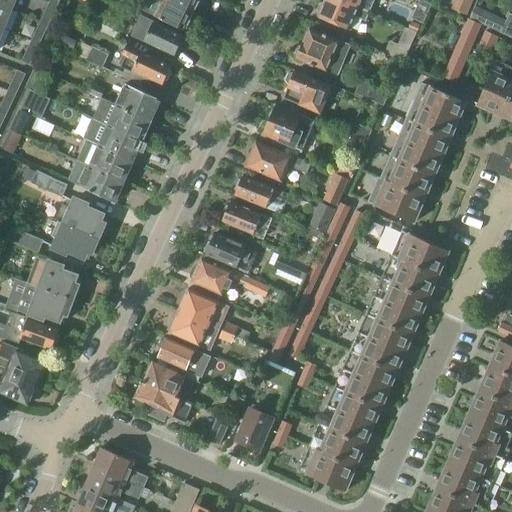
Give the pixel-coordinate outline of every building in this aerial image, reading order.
[(16,0),(0,0),(0,5),(12,10),(16,0)] [(172,0),(149,0),(151,1),(146,12),(185,31),(195,10),(172,0)] [(172,0),(195,10),(199,0),(172,0)] [(350,30),(355,17),(366,22),(370,12),(359,7),(341,0),(325,0),(319,17),(350,30)] [(341,0),(359,7),(370,12),(375,0),(341,0)] [(467,16),(473,0),(455,0),(451,9),(467,16)] [(58,6),(50,2),(40,22),(49,26),(58,6)] [(0,29),(4,31),(12,10),(0,5),(0,29)] [(78,20),(115,38),(121,26),(84,8),(78,20)] [(500,34),(506,22),(489,14),(483,26),(500,34)] [(506,22),(500,34),(511,39),(511,15),(510,15),(506,22)] [(141,16),(132,36),(176,56),(184,39),(153,25),(154,22),(141,16)] [(468,19),(443,77),(456,84),(482,25),(468,19)] [(49,26),(40,22),(31,42),(40,46),(49,26)] [(398,45),(390,42),(385,52),(405,61),(417,34),(405,29),(398,45)] [(311,65),(310,66),(339,78),(353,42),(338,35),(336,40),(323,34),(323,36),(311,31),(305,45),(303,44),(297,59),(311,65)] [(485,31),(477,48),(491,55),(499,37),(485,31)] [(40,46),(31,42),(22,62),(30,66),(40,46)] [(76,55),(104,67),(109,55),(82,43),(76,55)] [(127,46),(119,64),(124,67),(164,85),(172,68),(140,54),(141,52),(127,46)] [(384,55),(387,56),(386,58),(403,66),(405,61),(385,52),(384,55)] [(486,90),(479,106),(511,120),(511,66),(499,61),(486,90)] [(25,88),(30,90),(31,89),(40,93),(48,74),(35,68),(25,88)] [(8,91),(16,95),(26,75),(18,71),(8,91)] [(332,88),(296,72),(284,99),(321,115),(331,93),(343,98),(346,91),(333,86),(332,88)] [(371,86),(360,81),(355,95),(384,107),(390,95),(389,95),(390,93),(372,85),(371,86)] [(377,176),(366,202),(415,224),(467,104),(421,84),(380,178),(377,176)] [(126,85),(117,104),(153,121),(162,101),(126,85)] [(22,108),(34,114),(33,116),(41,119),(50,100),(39,94),(40,93),(31,89),(30,90),(22,108)] [(16,95),(8,91),(0,108),(0,111),(7,115),(16,95)] [(103,98),(94,117),(108,124),(144,140),(153,121),(117,104),(103,98)] [(34,114),(22,108),(12,129),(24,135),(33,116),(34,114)] [(275,108),(264,134),(303,151),(315,122),(302,117),(301,119),(275,108)] [(108,124),(99,144),(135,160),(144,140),(108,124)] [(372,131),(353,124),(348,137),(367,145),(372,131)] [(24,135),(12,129),(2,149),(15,155),(24,135)] [(87,141),(79,160),(125,181),(135,160),(99,144),(99,146),(87,141)] [(292,159),(258,145),(249,167),(283,181),(288,167),(307,175),(312,164),(293,156),(292,159)] [(79,160),(69,181),(80,186),(115,202),(125,181),(79,160)] [(335,173),(350,180),(356,166),(341,160),(335,173)] [(36,172),(31,183),(62,197),(67,185),(37,171),(36,172)] [(323,201),(336,207),(335,208),(337,208),(349,181),(335,175),(323,201)] [(245,177),(237,196),(269,209),(282,214),(289,197),(285,195),(285,194),(245,177)] [(72,198),(61,222),(100,239),(106,225),(101,223),(104,216),(87,208),(88,205),(72,198)] [(335,209),(319,202),(308,227),(325,234),(337,208),(335,208),(335,209)] [(265,240),(273,221),(233,203),(225,222),(265,240)] [(350,208),(340,203),(335,215),(345,220),(350,208)] [(365,215),(355,211),(350,223),(359,227),(365,215)] [(345,220),(335,215),(329,228),(339,232),(345,220)] [(54,249),(67,255),(69,252),(85,259),(89,252),(93,254),(100,239),(61,222),(56,220),(55,221),(59,223),(53,236),(59,239),(54,249)] [(359,227),(350,223),(344,235),(354,239),(359,227)] [(295,259),(310,265),(317,250),(325,234),(308,227),(295,259)] [(7,242),(38,255),(44,241),(12,228),(7,242)] [(339,232),(329,228),(324,240),(334,244),(339,232)] [(347,492),(450,252),(402,231),(299,471),(347,492)] [(217,235),(207,257),(247,274),(257,252),(217,235)] [(354,239),(344,235),(338,247),(348,251),(354,239)] [(334,244),(324,240),(318,252),(328,256),(334,244)] [(348,251),(338,247),(333,259),(343,263),(348,251)] [(328,256),(318,252),(312,264),(323,268),(328,256)] [(310,267),(280,255),(274,269),(302,281),(303,278),(305,279),(310,267)] [(39,258),(30,283),(30,284),(74,300),(80,285),(76,283),(78,277),(63,271),(65,267),(51,262),(39,258)] [(343,263),(333,259),(327,271),(337,275),(343,263)] [(231,279),(246,285),(244,289),(265,299),(270,288),(234,272),(233,275),(204,261),(194,282),(223,296),(231,279)] [(312,264),(307,276),(317,280),(323,268),(312,264)] [(337,275),(327,271),(322,283),(332,287),(337,275)] [(307,276),(301,288),(311,293),(317,280),(307,276)] [(332,287),(322,283),(316,295),(326,299),(332,287)] [(20,310),(44,319),(46,315),(61,321),(64,314),(68,316),(74,300),(30,284),(20,310)] [(301,288),(296,300),(306,305),(311,293),(301,288)] [(230,309),(190,291),(180,313),(221,330),(230,309)] [(326,299),(316,295),(311,307),(321,311),(326,299)] [(296,300),(290,312),(300,317),(306,305),(296,300)] [(321,311),(311,307),(305,319),(315,323),(321,311)] [(0,322),(0,336),(20,344),(21,339),(53,351),(60,332),(28,320),(28,319),(19,315),(11,312),(6,325),(0,322)] [(290,312),(285,324),(295,329),(300,317),(290,312)] [(180,313),(171,334),(211,352),(221,330),(180,313)] [(315,323),(305,319),(300,331),(310,335),(315,323)] [(223,331),(235,337),(239,328),(226,323),(223,331)] [(511,327),(502,323),(497,333),(510,338),(511,332),(511,327)] [(285,324),(279,336),(289,341),(295,329),(285,324)] [(235,337),(223,331),(219,341),(231,346),(235,337)] [(310,335),(300,331),(294,343),(304,347),(310,335)] [(279,336),(273,348),(284,353),(289,341),(279,336)] [(168,338),(159,358),(201,376),(209,356),(168,338)] [(0,356),(9,360),(5,370),(37,383),(46,363),(29,355),(30,353),(18,347),(18,348),(3,342),(0,348),(0,356)] [(511,347),(500,342),(489,367),(511,376),(511,347)] [(304,347),(294,343),(289,355),(299,359),(304,347)] [(273,348),(268,360),(278,365),(284,353),(273,348)] [(266,360),(258,377),(288,390),(296,373),(278,365),(266,360)] [(177,396),(181,388),(195,394),(200,383),(187,376),(153,362),(152,364),(144,382),(177,397),(177,396)] [(317,366),(307,362),(303,374),(312,378),(317,366)] [(475,399),(468,416),(511,435),(511,376),(489,367),(475,399)] [(0,396),(10,400),(11,398),(28,405),(37,383),(5,370),(0,382),(0,396)] [(312,378),(303,374),(298,385),(307,389),(312,378)] [(177,398),(177,397),(144,382),(137,397),(140,398),(139,400),(147,404),(148,402),(152,404),(147,415),(164,422),(167,416),(184,424),(193,405),(177,398)] [(237,441),(260,451),(274,420),(251,410),(237,441)] [(217,415),(206,438),(218,443),(229,420),(217,415)] [(511,437),(511,435),(468,416),(446,466),(491,485),(499,468),(503,469),(511,450),(507,448),(511,437)] [(292,425),(283,421),(278,433),(287,437),(292,425)] [(287,437),(278,433),(273,445),(283,449),(287,437)] [(136,463),(102,449),(94,466),(145,488),(149,478),(132,471),(136,463)] [(86,484),(121,499),(123,493),(139,500),(145,488),(94,466),(86,484)] [(491,485),(446,466),(426,511),(484,511),(490,499),(486,497),(491,485)] [(121,499),(86,484),(79,502),(103,511),(130,511),(117,506),(121,499)] [(200,491),(185,485),(176,505),(191,511),(200,491)] [(74,511),(103,511),(79,502),(74,511)]
